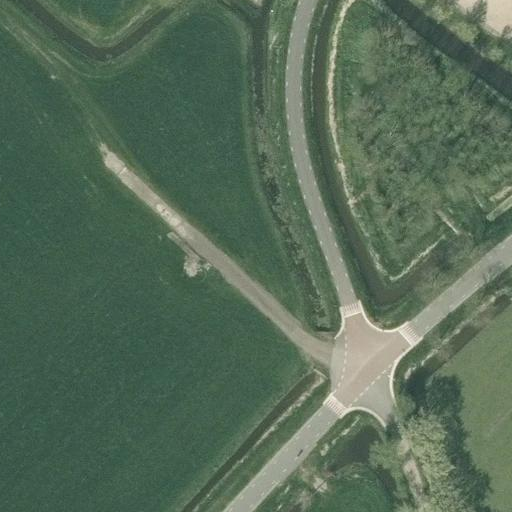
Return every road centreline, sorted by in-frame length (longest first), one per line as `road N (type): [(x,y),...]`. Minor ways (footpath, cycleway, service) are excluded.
road 1 (unclassified): [(372,372),(297,135),(293,76),(309,0)]
road 2 (tertiary): [(239,511),(372,372)]
road 3 (tertiary): [(372,372),(511,248)]
